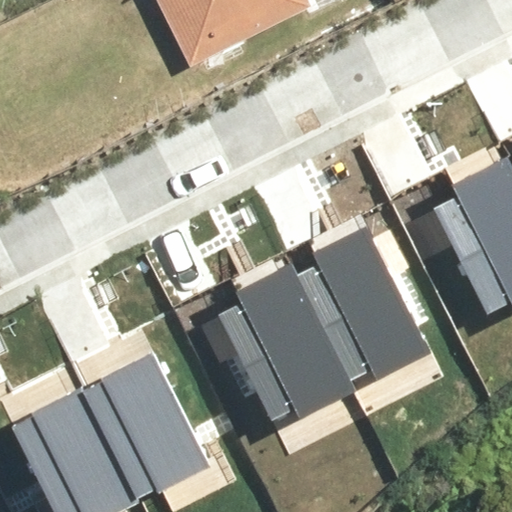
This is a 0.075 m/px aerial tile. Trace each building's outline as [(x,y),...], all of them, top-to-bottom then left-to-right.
[(159,0),(193,66),(316,5),(313,0),(159,0)] [(436,207),(487,312),(510,301),(511,304),(511,168),(506,157),(452,183),(459,195),(436,207)] [(298,279),(349,384),(372,373),(376,380),(430,354),(368,228),(315,255),(321,267),(298,279)] [(220,316),(272,421),(295,410),(299,418),(353,391),(349,384),(298,279),(291,266),(237,292),(243,304),(220,316)] [(152,355),(83,389),(136,499),(205,466),(152,355)] [(14,422),(55,511),(108,511),(136,499),(83,389),(14,422)]
